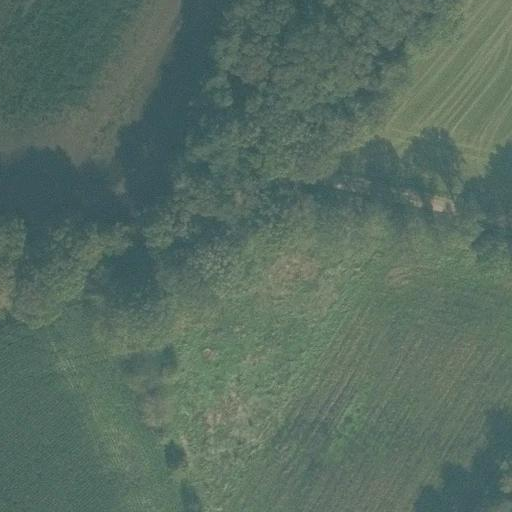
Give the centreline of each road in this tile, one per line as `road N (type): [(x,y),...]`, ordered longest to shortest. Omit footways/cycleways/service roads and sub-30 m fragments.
road 1 (track): [(252,195),(322,176),(511,222)]
road 2 (track): [(0,261),(135,246),(198,228),(252,195)]
